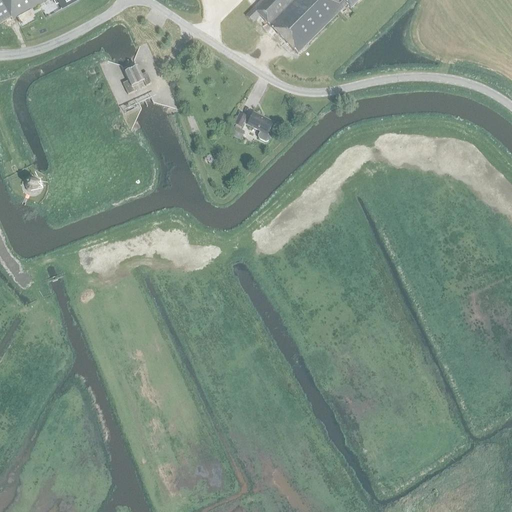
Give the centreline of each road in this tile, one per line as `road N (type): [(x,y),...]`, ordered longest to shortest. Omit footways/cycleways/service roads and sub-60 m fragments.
road 1 (unclassified): [(511,106),(462,81),(423,76),(311,92),(283,87),(144,0)]
road 2 (unclassified): [(0,57),(64,41),(124,0)]
